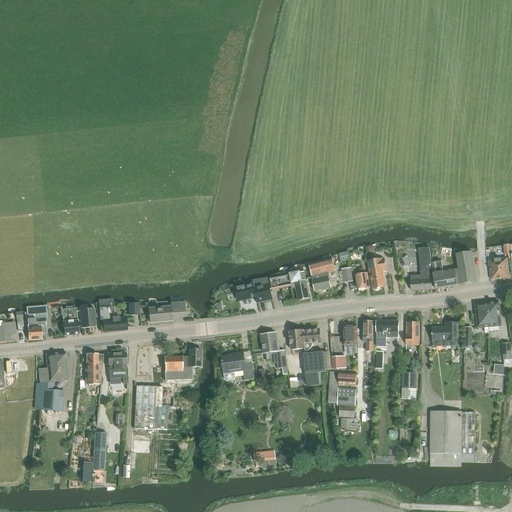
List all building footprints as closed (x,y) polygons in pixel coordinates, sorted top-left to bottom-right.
[(436,290),(448,288),(458,287),(457,285),(476,282),(472,252),(456,254),(458,270),(442,272),(440,262),(433,263),(435,273),(434,274),(436,290)] [(431,254),(420,255),(422,268),(408,270),(411,291),(426,289),(425,287),(433,286),(430,263),(433,263),(431,254)] [(332,258),(309,264),(316,292),(331,288),(327,275),(335,273),(332,258)] [(508,279),(506,258),(489,260),(491,280),(508,279)] [(384,259),(368,261),(371,281),(372,281),(373,289),(386,287),(383,272),(386,271),(384,259)] [(358,274),(356,275),(358,289),(370,288),(368,273),(365,273),(364,269),(358,270),(358,274)] [(298,301),(309,299),(304,273),(300,273),(299,272),(289,274),(290,275),(269,279),(272,290),(292,287),(292,289),(295,288),(298,301)] [(253,285),(236,288),(239,302),(254,299),(256,299),(257,304),(272,301),(269,285),(254,288),(253,285)] [(114,316),(113,299),(99,300),(101,320),(102,320),(103,333),(127,331),(126,318),(118,319),(118,316),(114,316)] [(477,329),(501,326),(498,302),(475,305),(477,329)] [(140,315),(139,303),(129,304),(130,316),(140,315)] [(148,309),(149,323),(172,321),(171,314),(185,313),(184,303),(170,304),(171,307),(148,309)] [(65,337),(79,336),(76,308),(62,310),(65,337)] [(81,328),(95,327),(94,309),(80,310),(81,328)] [(42,339),(41,333),(47,333),(45,318),(48,318),(47,310),(26,312),(29,340),(42,339)] [(0,341),(10,341),(10,333),(15,332),(14,323),(1,324),(1,322),(0,321),(0,341)] [(367,351),(373,352),(374,322),(363,321),(363,342),(367,343),(367,351)] [(377,322),(377,347),(387,347),(388,338),(399,338),(399,322),(377,322)] [(405,344),(419,344),(419,323),(407,323),(407,336),(405,336),(405,344)] [(432,342),(460,341),(459,323),(445,323),(446,327),(432,328),(432,342)] [(344,345),(357,345),(357,325),(343,326),(344,345)] [(311,344),(321,344),(319,331),(310,332),(310,330),(290,332),(291,350),(306,349),(309,352),(312,347),(311,344)] [(275,333),(261,335),(264,354),(272,353),(273,364),(277,363),(278,369),(283,369),(283,375),(288,374),(287,368),(286,355),(285,352),(279,353),(277,343),(276,343),(275,333)] [(329,338),(329,351),(341,350),(340,337),(329,338)] [(511,359),(511,356),(511,343),(502,344),(503,360),(511,359)] [(189,358),(165,358),(165,377),(176,377),(176,381),(183,381),(183,382),(194,382),(194,369),(202,369),(202,349),(189,350),(189,358)] [(377,351),(376,369),(384,370),(385,352),(377,351)] [(305,374),(313,373),(321,373),(325,372),(324,352),(304,354),(305,374)] [(64,391),(53,390),(54,382),(68,380),(66,353),(46,355),(47,369),(40,369),(41,383),(37,383),(35,409),(62,411),(64,391)] [(127,377),(126,353),(108,355),(109,370),(121,370),(121,377),(127,377)] [(236,355),(221,358),(224,375),(225,380),(227,382),(233,381),(235,379),(234,373),(244,372),(245,381),(255,379),(253,363),(246,364),(244,353),(236,354),(236,355)] [(88,366),(86,366),(86,374),(88,374),(88,385),(101,385),(104,355),(98,355),(87,355),(88,366)] [(132,362),(132,381),(156,381),(156,374),(150,374),(150,364),(156,364),(156,357),(143,357),(143,362),(132,362)] [(332,357),(333,371),(342,370),(340,357),(332,357)] [(328,403),(338,404),(338,390),(339,385),(339,373),(339,372),(330,372),(328,403)] [(313,373),(305,374),(307,387),(322,385),(321,373),(313,373)] [(357,374),(339,373),(339,385),(357,386),(357,374)] [(403,373),(402,389),(416,389),(416,373),(403,373)] [(136,386),(134,430),(167,431),(168,406),(162,406),(163,387),(136,386)] [(338,405),(340,405),(355,406),(356,391),(338,390),(338,404),(338,405)] [(414,402),(414,391),(400,391),(399,402),(414,402)] [(355,418),(355,406),(340,405),(340,417),(355,418)] [(475,413),(462,412),(462,454),(431,454),(431,462),(430,467),(462,468),(462,463),(475,463),(475,413)] [(462,454),(462,412),(430,412),(430,454),(431,454),(462,454)] [(341,429),(358,429),(358,420),(342,419),(341,429)] [(92,470),(91,482),(103,483),(103,471),(104,471),(107,433),(95,432),(92,465),(92,470)] [(255,463),(276,460),(275,451),(254,454),(255,463)] [(83,473),(83,482),(91,482),(92,470),(92,465),(84,464),(83,473)]
